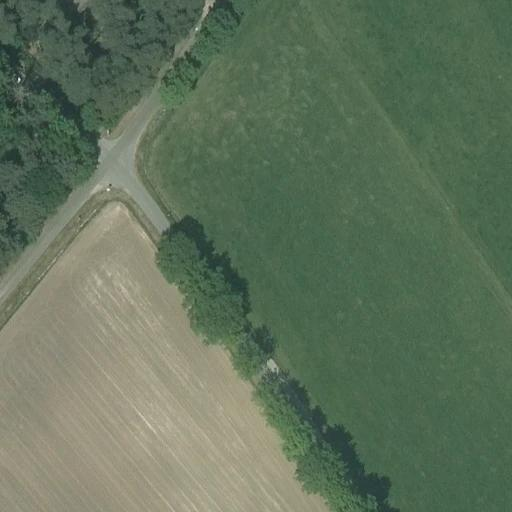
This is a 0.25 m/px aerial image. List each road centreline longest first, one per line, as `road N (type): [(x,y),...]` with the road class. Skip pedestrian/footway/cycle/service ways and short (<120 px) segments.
road 1 (unclassified): [(356,511),(109,163)]
road 2 (unclassified): [(109,163),(223,0)]
road 3 (unclassified): [(109,163),(0,297)]
road 4 (unclassified): [(0,65),(109,163)]
